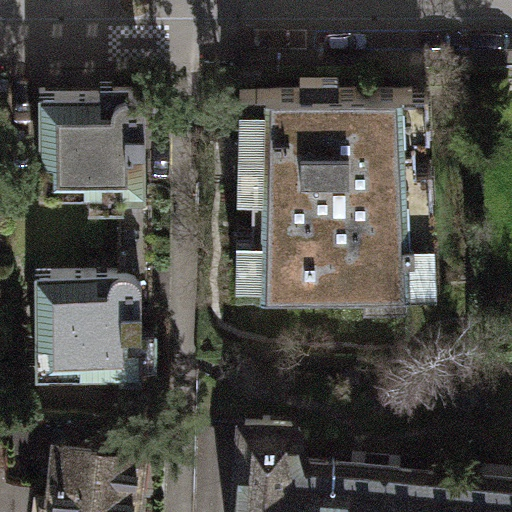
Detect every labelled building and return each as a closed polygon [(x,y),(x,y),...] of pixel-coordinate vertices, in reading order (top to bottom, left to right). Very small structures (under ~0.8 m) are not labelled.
[(422,74),(234,71),(235,280),(361,283),(361,299),(407,298),(408,266),(436,266),(428,151),(422,74)] [(135,84),(40,86),(42,188),(123,186),(123,193),(148,193),(147,98),(135,84)] [(130,265),(34,266),(36,368),(118,367),(118,374),(142,373),(141,278),(130,265)] [(431,511),(438,453),(312,441),(297,403),(238,397),(226,511),(431,511)] [(64,411),(0,405),(0,439),(5,439),(5,471),(56,478),(60,443),(64,411)] [(132,511),(140,452),(60,443),(56,478),(51,511),(132,511)] [(511,511),(511,459),(438,453),(431,511),(511,511)]
